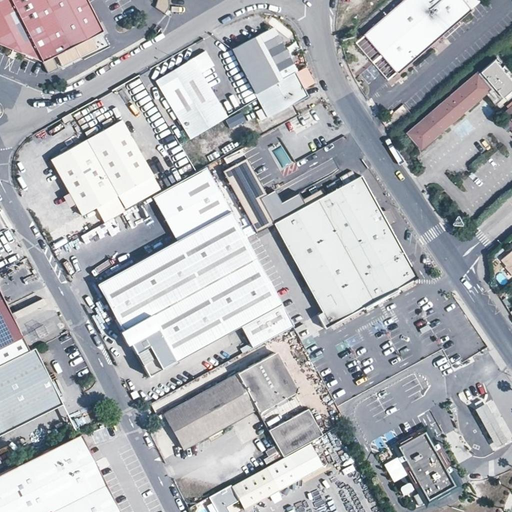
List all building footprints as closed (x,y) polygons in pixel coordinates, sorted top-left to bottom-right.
[(67,65),(29,0),(0,0),(0,44),(48,75),(67,65)] [(29,0),(67,65),(110,45),(85,0),(29,0)] [(159,0),(155,8),(164,13),(168,4),(161,0),(159,0)] [(402,0),(366,32),(400,72),(474,7),(473,6),(480,0),(402,0)] [(295,72),(272,28),(230,50),(248,86),(241,91),(247,103),(255,99),(252,94),(271,84),(279,100),(300,90),(292,74),(295,72)] [(190,59),(198,72),(211,65),(203,52),(190,59)] [(232,77),(240,72),(230,53),(222,57),(232,77)] [(389,81),(397,74),(381,58),(374,65),(389,81)] [(198,72),(190,59),(154,81),(189,139),(225,117),(198,72)] [(511,95),(511,80),(497,63),(483,75),(505,101),(511,95)] [(503,103),(505,101),(483,75),(480,77),(493,92),(503,103)] [(468,85),(482,102),(493,92),(480,77),(480,76),(468,85)] [(255,99),(247,103),(250,108),(258,104),(264,118),(304,98),(300,90),(279,100),(271,84),(252,94),(255,99)] [(479,105),(482,102),(468,85),(465,88),(479,105)] [(453,98),(467,114),(479,105),(465,88),(453,98)] [(464,117),(467,114),(453,98),(450,101),(464,117)] [(438,110),(452,127),(464,117),(450,101),(438,110)] [(448,130),(452,127),(438,110),(434,114),(448,130)] [(241,114),(226,121),(230,130),(245,123),(241,114)] [(423,123),(438,139),(448,130),(434,114),(423,123)] [(84,141),(115,193),(149,173),(118,120),(84,141)] [(434,142),(438,139),(423,123),(420,126),(434,142)] [(434,142),(420,126),(409,135),(423,152),(434,142)] [(49,139),(43,129),(32,135),(37,145),(49,139)] [(115,193),(84,141),(50,161),(81,214),(95,206),(115,193)] [(291,166),(297,176),(332,157),(326,147),(291,166)] [(261,198),(267,195),(247,159),(223,172),(257,232),(274,223),(261,198)] [(151,197),(176,243),(230,214),(203,166),(193,172),(151,197)] [(149,173),(115,193),(123,208),(157,187),(149,173)] [(338,179),(343,187),(306,206),(274,223),(323,312),(318,314),(326,329),(371,304),(382,298),(417,279),(409,265),(407,266),(403,260),(405,259),(387,228),(379,213),(360,177),(355,180),(351,173),(338,179)] [(274,223),(306,206),(300,194),(282,203),(275,191),(267,195),(261,198),(274,223)] [(123,208),(115,193),(95,206),(103,220),(123,208)] [(390,212),(379,213),(387,228),(396,223),(390,212)] [(291,326),(230,214),(176,243),(100,285),(123,327),(119,329),(126,342),(129,340),(147,373),(235,325),(248,350),(291,326)] [(511,249),(502,258),(507,264),(505,265),(511,273),(511,249)] [(0,364),(28,351),(22,340),(0,295),(0,364)] [(385,303),(382,298),(371,304),(374,309),(385,303)] [(28,351),(0,364),(0,434),(58,405),(31,349),(28,351)] [(235,376),(255,412),(258,417),(297,396),(274,354),(235,376)] [(221,431),(255,412),(235,376),(163,414),(183,451),(208,438),(210,441),(223,434),(221,431)] [(511,437),(502,418),(492,400),(474,409),(484,428),(494,447),(511,437)] [(319,435),(305,411),(266,432),(280,456),(319,435)] [(435,450),(436,450),(434,447),(433,447),(424,430),(396,446),(421,492),(413,496),(418,506),(433,498),(434,500),(435,500),(435,501),(439,499),(438,498),(443,497),(441,493),(454,486),(447,473),(448,472),(447,469),(446,470),(435,450)] [(117,511),(80,433),(0,471),(0,511),(117,511)] [(288,485),(295,481),(323,465),(310,442),(229,486),(228,485),(206,497),(214,511),(227,511),(224,506),(237,499),(243,510),(279,490),(288,485)] [(298,488),(295,481),(288,485),(292,491),(298,488)] [(398,490),(401,498),(413,494),(410,485),(398,490)]
